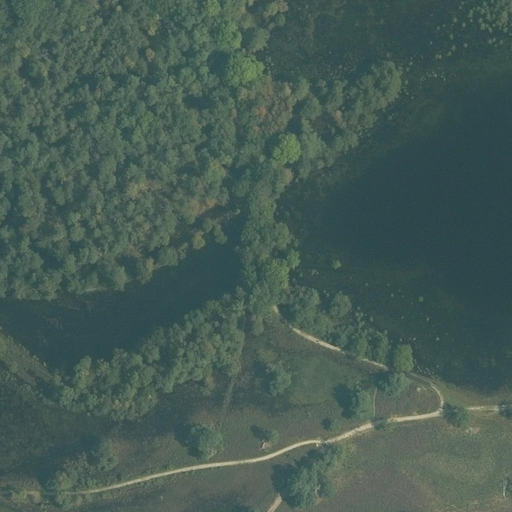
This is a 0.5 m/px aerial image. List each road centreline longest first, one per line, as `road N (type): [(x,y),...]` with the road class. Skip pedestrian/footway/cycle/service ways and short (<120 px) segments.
road 1 (track): [(193,0),(262,192),(272,307),(295,330),(433,386),(442,400),(437,414)]
road 2 (track): [(437,414),(363,427),(330,443),(271,511)]
